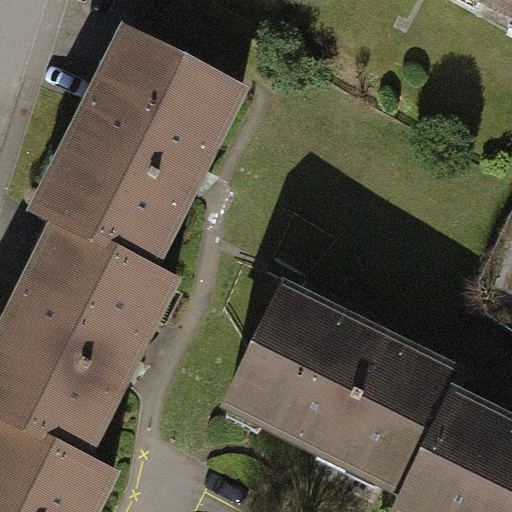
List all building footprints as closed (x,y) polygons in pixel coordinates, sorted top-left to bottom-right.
[(511,0),(449,0),(511,34),(511,0)] [(43,209),(159,264),(243,90),(109,26),(25,201),(43,209)] [(176,272),(159,264),(43,209),(0,299),(0,410),(90,454),(176,272)] [(214,401),(393,487),(445,380),(452,366),(272,280),(214,401)] [(511,511),(511,413),(445,380),(393,487),(383,510),(386,511),(511,511)] [(90,454),(0,410),(0,511),(92,511),(114,466),(90,454)]
